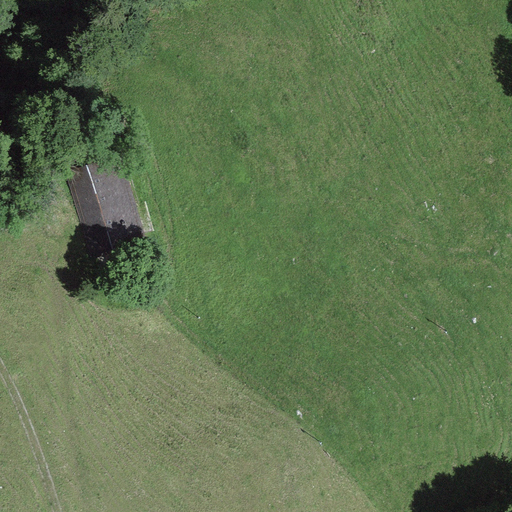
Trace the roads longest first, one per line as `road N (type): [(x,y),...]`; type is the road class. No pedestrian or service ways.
road 1 (track): [(55,511),(0,364)]
road 2 (track): [(0,226),(41,229),(71,246),(111,294)]
